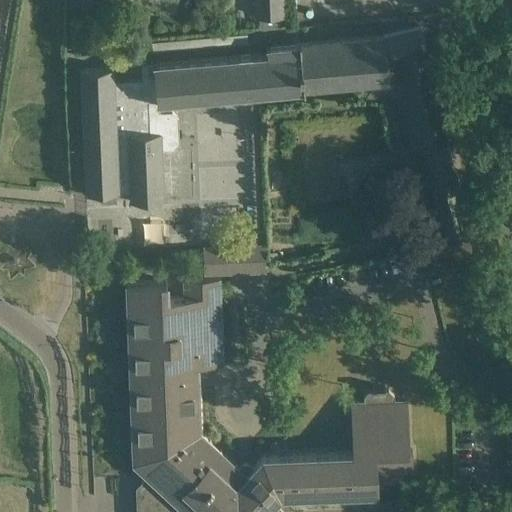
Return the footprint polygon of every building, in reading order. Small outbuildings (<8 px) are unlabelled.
[(285,17),(284,0),(253,0),(254,18),(285,17)] [(429,232),(432,244),(471,235),(452,151),(421,26),(401,30),(382,35),(382,36),(384,80),(390,80),(394,96),(408,152),(422,148),(426,164),(431,177),(443,229),(429,232)] [(394,96),(390,80),(384,80),(382,36),(268,45),(268,51),(156,60),(156,61),(141,62),(142,77),(114,79),(113,67),(81,69),(86,193),(100,193),(101,202),(117,202),(116,192),(131,191),(131,201),(164,200),(162,149),(174,148),(179,142),(178,116),(172,111),(160,111),(159,98),(243,94),(363,84),(364,97),(394,96)] [(475,114),(489,110),(484,92),(470,95),(475,114)] [(265,217),(267,236),(279,235),(278,216),(265,217)] [(261,232),(251,233),(252,246),(262,245),(261,232)] [(252,246),(203,248),(204,272),(266,270),(265,245),(262,245),(252,246)] [(27,287),(51,277),(41,254),(17,264),(27,287)] [(280,492),(378,489),(378,478),(414,477),(413,450),(410,450),(408,401),(395,401),(394,395),(389,389),(385,390),(385,386),(373,387),(373,390),(369,390),(364,396),(364,402),(351,403),(353,452),(264,455),(252,467),(249,464),(243,464),(240,468),(200,430),(197,365),(222,364),(221,342),(217,342),(215,280),(219,280),(219,278),(185,279),(186,296),(167,297),(166,280),(127,281),(134,461),(154,479),(147,487),(148,504),(147,511),(276,511),(269,505),(280,492)]
